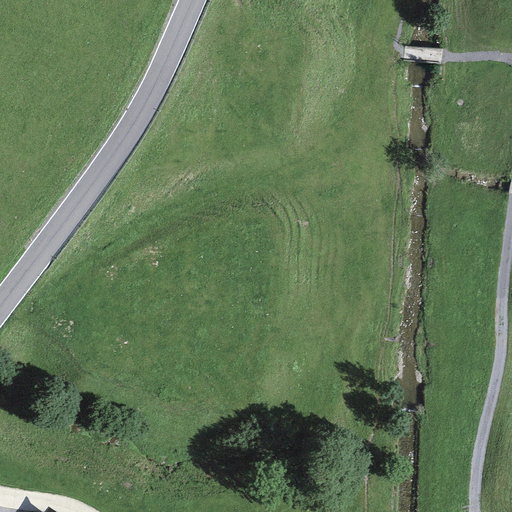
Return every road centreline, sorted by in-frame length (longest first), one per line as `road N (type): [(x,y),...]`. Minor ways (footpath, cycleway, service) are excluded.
road 1 (secondary): [(0,306),(143,108),(193,0)]
road 2 (track): [(511,220),(474,511)]
